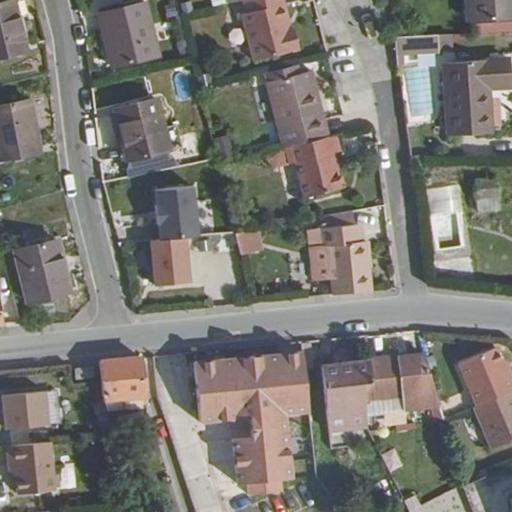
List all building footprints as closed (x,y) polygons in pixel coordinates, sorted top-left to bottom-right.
[(0,0),(0,43),(17,40),(7,0),(0,0)] [(102,0),(91,3),(103,54),(148,42),(138,0),(102,0)] [(282,11),(279,0),(241,0),(242,3),(237,4),(248,51),(293,41),(288,20),(282,20),(281,11),(282,11)] [(463,0),(465,17),(508,13),(507,0),(463,0)] [(432,31),(389,35),(392,60),(401,59),(400,51),(434,48),(432,31)] [(435,59),(441,129),(483,126),(480,85),(502,84),(499,54),(435,59)] [(293,56),(257,64),(259,74),(295,64),(293,56)] [(259,74),(275,141),(321,129),(305,61),(295,64),(259,74)] [(117,148),(159,138),(147,88),(106,97),(117,148)] [(0,92),(0,145),(30,140),(20,89),(0,92)] [(321,129),(275,141),(281,157),(288,155),(297,191),(334,181),(325,146),(333,144),(330,128),(321,129)] [(406,154),(406,165),(417,165),(417,154),(406,154)] [(179,230),(192,229),(188,180),(150,183),(152,198),(149,198),(151,218),(153,218),(154,232),(179,230)] [(471,181),(472,197),(492,195),(492,180),(471,181)] [(492,195),(472,197),(472,209),(493,208),(492,195)] [(321,227),(348,224),(348,202),(321,207),(321,227)] [(228,224),(233,245),(255,240),(250,219),(228,224)] [(324,276),(324,292),(362,290),(359,240),(355,240),(354,224),(348,224),(321,227),(317,226),(317,242),(303,245),(305,277),(324,276)] [(300,228),(303,245),(317,242),(317,226),(300,228)] [(2,240),(15,291),(53,281),(39,230),(2,240)] [(182,276),(179,230),(154,232),(144,233),(148,278),(182,276)] [(469,404),(510,387),(511,386),(505,372),(500,374),(488,346),(452,361),(469,404)] [(91,354),(93,373),(96,388),(114,387),(136,385),(132,350),(106,353),(91,354)] [(299,409),(293,350),(243,354),(185,358),(191,417),(235,413),(236,432),(223,434),(229,476),(280,472),(275,410),(299,409)] [(410,354),(359,358),(360,379),(353,380),(354,396),(395,393),(396,407),(414,405),(410,354)] [(360,379),(359,358),(312,361),(318,427),(356,424),(355,411),(354,396),(353,380),(360,379)] [(85,368),(85,359),(66,360),(66,370),(85,368)] [(38,383),(0,386),(0,420),(40,417),(38,383)] [(114,387),(96,388),(100,401),(115,400),(114,387)] [(511,392),(510,387),(469,404),(466,405),(483,447),(511,434),(511,392)] [(354,396),(355,411),(396,407),(395,393),(354,396)] [(42,435),(0,437),(0,447),(0,454),(6,453),(8,468),(9,486),(46,483),(42,435)]
